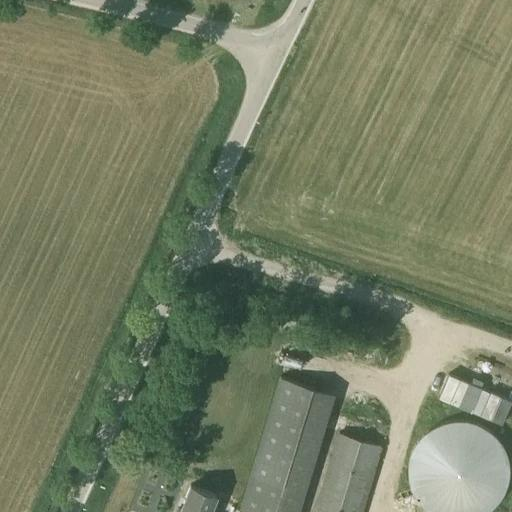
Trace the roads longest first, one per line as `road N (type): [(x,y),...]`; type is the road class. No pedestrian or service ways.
road 1 (unclassified): [(72,511),(274,57)]
road 2 (track): [(511,349),(193,244)]
road 3 (unclassified): [(274,57),(85,0)]
